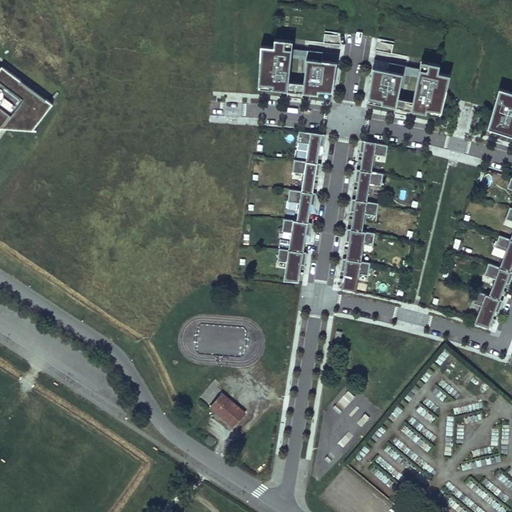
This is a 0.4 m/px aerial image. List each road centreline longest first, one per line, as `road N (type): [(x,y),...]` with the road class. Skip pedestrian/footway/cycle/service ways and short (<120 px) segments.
road 1 (unclassified): [(280,504),(170,434),(118,357),(0,278)]
road 2 (residential): [(318,298),(501,341),(511,315)]
road 3 (residential): [(280,504),(318,298)]
road 4 (residential): [(318,298),(345,119)]
road 5 (residential): [(345,119),(511,160)]
road 6 (residential): [(213,106),(345,119)]
road 7 (residential): [(345,119),(366,0)]
